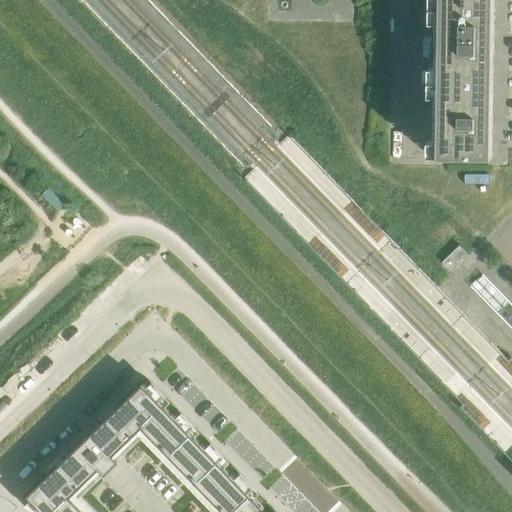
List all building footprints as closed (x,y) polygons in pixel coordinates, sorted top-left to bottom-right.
[(493,0),(441,0),(442,9),(493,9),(493,0)] [(493,50),(493,41),(493,9),(442,9),(441,83),(492,84),(492,68),(493,50)] [(492,126),(492,84),(441,83),(440,158),(492,158),(492,126)] [(460,245),(442,262),(443,263),(452,272),(469,255),(460,245)] [(144,384),(28,496),(43,511),(86,511),(72,497),(100,469),(106,474),(120,461),(114,455),(143,428),(224,511),(260,511),(264,508),(245,489),(234,477),(144,384)]
